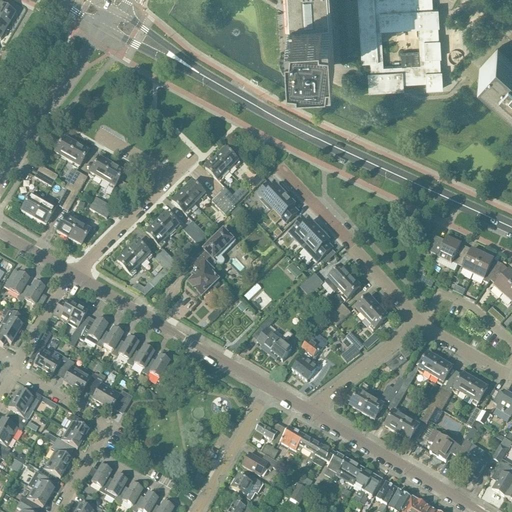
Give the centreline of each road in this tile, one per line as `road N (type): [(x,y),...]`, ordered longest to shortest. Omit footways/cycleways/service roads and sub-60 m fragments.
road 1 (secondary): [(198,73),(330,145),(511,227)]
road 2 (unclassified): [(270,388),(72,275)]
road 3 (residential): [(418,322),(279,168)]
road 4 (unclassified): [(480,511),(311,412)]
road 5 (unclassified): [(0,179),(101,27)]
road 6 (residential): [(270,388),(197,511)]
road 7 (residential): [(311,412),(418,322)]
road 8 (residential): [(94,451),(109,428),(13,371)]
road 9 (residential): [(72,275),(170,177)]
road 10 (residential): [(418,322),(443,294),(473,307),(511,348)]
